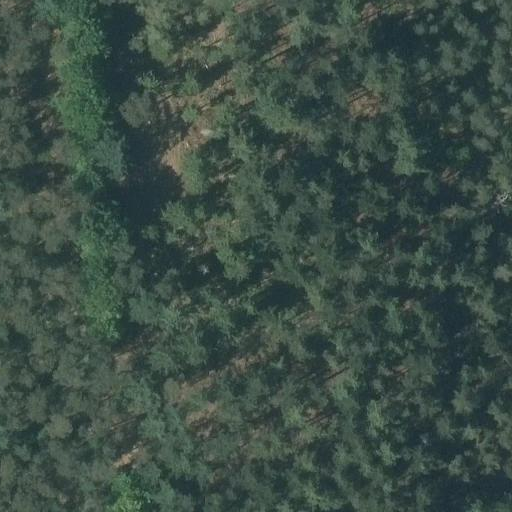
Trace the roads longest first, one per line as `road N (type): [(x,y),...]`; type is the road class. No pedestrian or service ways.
road 1 (track): [(427,500),(356,0)]
road 2 (track): [(511,490),(362,511)]
road 3 (track): [(382,173),(511,143)]
